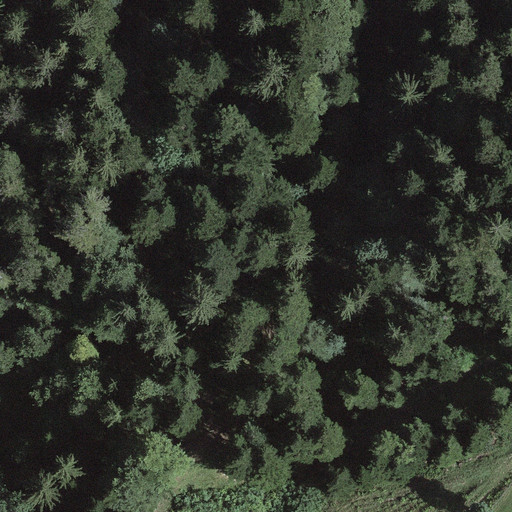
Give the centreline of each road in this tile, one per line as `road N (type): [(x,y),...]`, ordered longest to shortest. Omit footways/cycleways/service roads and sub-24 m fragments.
road 1 (track): [(0,450),(32,420),(35,394),(0,274),(59,216),(85,208),(109,212),(133,233),(156,270),(178,337),(256,436),(307,466)]
road 2 (track): [(163,511),(177,493),(198,484),(307,466),(511,350)]
